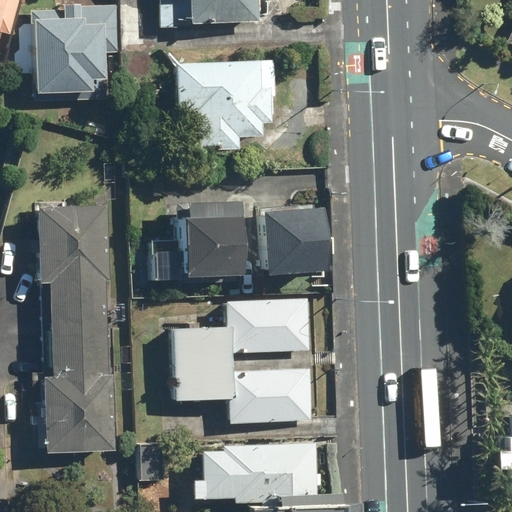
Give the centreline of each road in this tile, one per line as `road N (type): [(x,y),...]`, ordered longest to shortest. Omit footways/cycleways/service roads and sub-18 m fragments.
road 1 (primary): [(393,124),(408,511)]
road 2 (primary): [(387,0),(393,124)]
road 3 (residential): [(511,139),(460,121),(393,124)]
